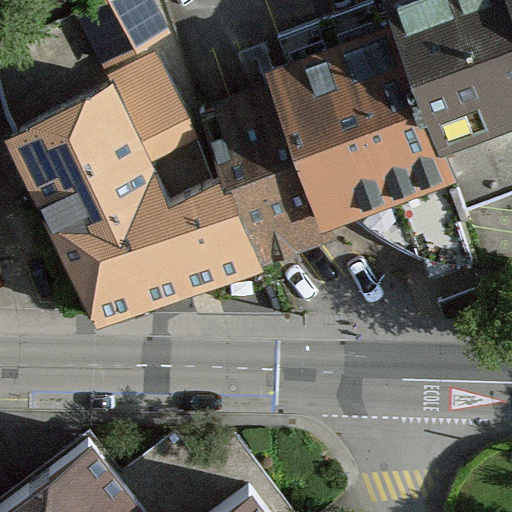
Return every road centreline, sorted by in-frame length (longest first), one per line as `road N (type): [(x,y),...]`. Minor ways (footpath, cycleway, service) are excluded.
road 1 (tertiary): [(378,373),(0,366)]
road 2 (residential): [(409,511),(378,373)]
road 3 (tertiary): [(511,380),(378,373)]
